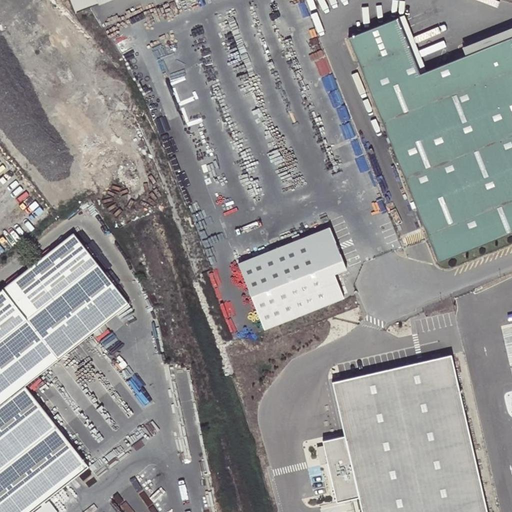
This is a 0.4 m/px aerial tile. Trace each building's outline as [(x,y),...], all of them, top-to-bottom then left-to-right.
[(71,0),(76,11),(89,6),(103,0),(71,0)] [(428,238),(437,262),(511,232),(511,38),(419,74),(397,19),(351,37),(428,238)] [(328,226),(234,261),(260,330),(345,299),(336,275),(345,271),(328,226)] [(24,385),(31,380),(128,304),(73,234),(0,290),(0,511),(28,511),(87,466),(29,391),(24,385)] [(357,511),(484,511),(448,355),(329,383),(341,436),(320,441),(334,502),(354,497),(357,511)] [(29,391),(35,386),(31,380),(24,385),(29,391)] [(60,511),(74,501),(65,489),(34,511),(60,511)]
